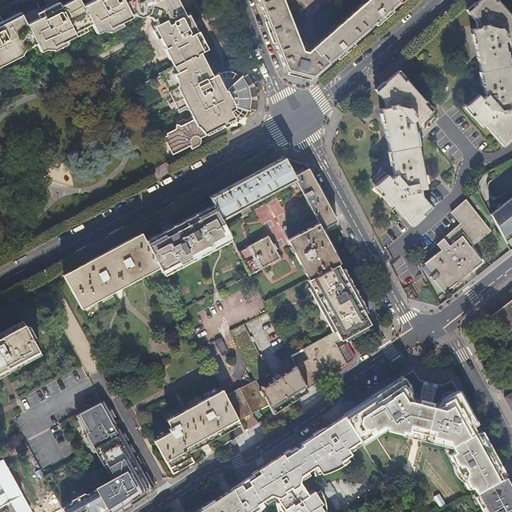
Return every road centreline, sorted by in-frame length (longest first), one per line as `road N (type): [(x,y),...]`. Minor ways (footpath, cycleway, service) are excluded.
road 1 (tertiary): [(297,121),(0,279)]
road 2 (residential): [(417,334),(267,445),(144,511)]
road 3 (residential): [(297,121),(417,334)]
road 4 (tertiary): [(297,121),(442,0)]
road 5 (residential): [(440,319),(511,449)]
road 6 (residential): [(241,0),(297,121)]
